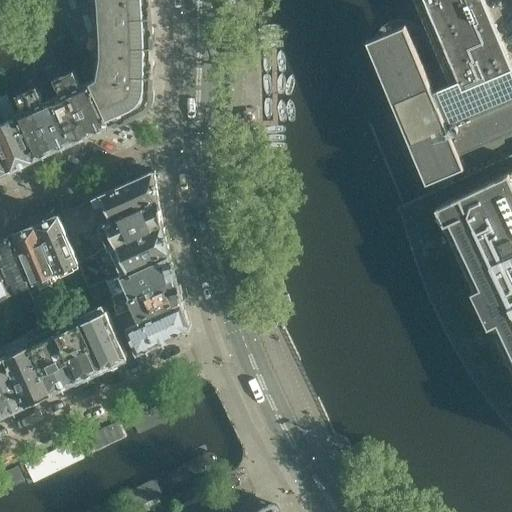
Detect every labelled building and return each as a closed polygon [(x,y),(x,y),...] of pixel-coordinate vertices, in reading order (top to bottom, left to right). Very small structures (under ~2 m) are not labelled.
[(152,24),(151,5),(152,4),(153,2),(153,1),(152,0),(52,0),(55,4),(62,13),(65,19),(67,22),(70,28),(81,48),(93,48),(153,46),(152,34),(153,34),(154,33),(154,32),(155,31),(155,29),(154,28),(154,27),(153,25),(152,24)] [(511,65),(484,0),(416,0),(431,35),(451,83),(434,90),(406,23),(368,39),(410,139),(404,141),(416,171),(423,168),(428,180),(465,165),(460,153),(511,131),(511,69),(511,65)] [(152,89),(153,67),(154,66),(155,64),(155,63),(155,61),(155,60),(155,59),(154,57),(153,57),(153,46),(93,48),(93,50),(94,52),(94,53),(95,56),(97,59),(99,74),(98,77),(91,81),(111,124),(119,120),(120,121),(121,121),(123,121),(124,120),(125,120),(126,119),(127,118),(127,117),(137,112),(138,113),(139,113),(139,114),(140,113),(146,111),(149,109),(151,107),(152,106),(153,104),(154,102),(155,100),(155,99),(155,97),(155,91),(155,90),(154,90),(154,89),(152,89)] [(110,125),(90,82),(82,85),(76,73),(66,78),(91,133),(110,125)] [(91,133),(66,78),(57,82),(63,95),(54,99),(74,141),(91,133)] [(74,141),(54,99),(46,103),(39,89),(30,94),(55,149),(74,141)] [(55,149),(30,94),(18,98),(25,113),(18,116),(19,118),(37,158),(55,149)] [(37,158),(19,118),(5,125),(0,113),(0,143),(12,169),(37,158)] [(0,174),(12,169),(0,143),(0,174)] [(511,169),(509,171),(437,205),(403,221),(405,228),(406,234),(408,240),(410,246),(412,253),(414,259),(416,265),(418,271),(421,277),(423,283),(425,289),(428,295),(430,301),(433,307),(436,313),(439,319),(441,325),(444,331),(447,337),(450,342),(454,348),(457,354),(460,359),(463,365),(467,371),(470,376),(474,382),(477,387),(481,392),(485,398),(489,403),(493,408),(497,413),(501,419),(505,424),(509,429),(511,432),(511,169)] [(111,219),(159,197),(156,173),(155,170),(153,170),(153,171),(95,197),(59,214),(70,237),(98,225),(111,219)] [(164,223),(159,197),(111,219),(98,225),(101,231),(106,229),(115,246),(164,223)] [(82,261),(70,237),(59,214),(36,224),(58,271),(62,270),(68,282),(63,284),(69,296),(93,285),(82,261)] [(170,251),(164,223),(115,246),(109,249),(120,272),(125,270),(170,251)] [(58,271),(36,224),(13,234),(36,281),(58,271)] [(36,281),(13,234),(0,239),(0,261),(20,305),(25,316),(47,306),(36,281)] [(117,303),(177,276),(170,251),(125,270),(120,272),(118,273),(125,287),(112,294),(117,303)] [(99,282),(88,259),(82,261),(93,285),(99,282)] [(20,305),(0,261),(0,297),(4,296),(11,310),(20,305)] [(183,301),(180,291),(177,276),(117,303),(113,304),(117,312),(132,305),(139,320),(183,301)] [(187,329),(189,322),(183,301),(139,320),(126,326),(138,352),(187,329)] [(129,356),(116,330),(105,308),(81,320),(103,368),(105,367),(112,364),(120,360),(127,357),(129,356)] [(103,368),(81,320),(76,309),(49,321),(55,332),(78,380),(80,379),(85,376),(87,376),(95,372),(96,371),(102,368),(102,369),(103,368)] [(78,380),(55,332),(29,344),(52,392),(54,391),(61,387),(61,388),(69,384),(76,380),(76,381),(78,380)] [(52,392),(29,344),(29,343),(5,354),(28,403),(52,392)] [(28,403),(5,354),(0,356),(0,401),(6,414),(7,413),(13,410),(20,407),(26,404),(28,403)] [(132,419),(139,435),(176,418),(183,406),(169,402),(132,419)] [(136,435),(129,419),(83,439),(90,455),(136,435)] [(24,463),(34,484),(86,459),(77,438),(24,463)] [(208,453),(163,477),(172,493),(217,470),(218,468),(218,467),(219,465),(219,463),(219,462),(218,460),(218,458),(217,457),(216,456),(214,455),(213,454),(211,453),(210,453),(208,453)] [(0,473),(0,493),(26,481),(19,465),(0,473)] [(141,511),(168,500),(160,484),(104,511),(105,511),(141,511)] [(282,511),(277,504),(273,503),(254,511),(282,511)]
